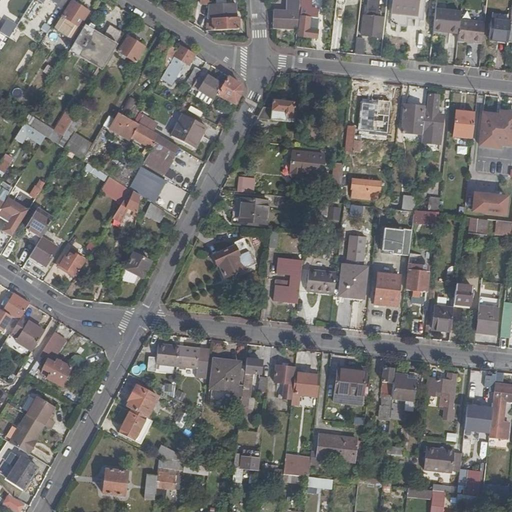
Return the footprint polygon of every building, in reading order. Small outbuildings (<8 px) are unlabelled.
[(87,10),(71,0),(69,0),(53,26),(71,37),(87,10)] [(274,29),(298,31),(301,0),(288,0),(287,12),(275,11),(274,29)] [(365,0),(366,12),(378,12),(378,0),(365,0)] [(417,0),(392,0),(391,13),(416,16),(417,0)] [(208,7),(205,32),(238,31),(238,19),(236,19),(236,5),(208,7)] [(313,9),(302,8),(298,37),(318,40),(319,31),(320,19),(312,18),(313,9)] [(434,31),(459,34),(460,20),(461,13),(437,10),(434,31)] [(510,21),(511,16),(493,14),(490,39),(508,41),(509,32),(510,21)] [(0,15),(0,31),(11,35),(16,21),(0,15)] [(372,18),(364,17),(362,35),(381,38),(382,28),(371,27),(372,18)] [(474,43),(483,44),(485,23),(460,20),(459,34),(458,39),(474,41),(474,43)] [(95,26),(87,21),(70,46),(103,67),(122,32),(109,24),(101,38),(91,32),(95,26)] [(127,38),(119,52),(138,64),(147,49),(127,38)] [(356,55),(363,56),(365,41),(358,40),(356,55)] [(152,59),(166,68),(177,51),(162,42),(152,59)] [(184,61),(190,65),(195,57),(181,48),(162,78),(170,83),(184,61)] [(222,83),(207,73),(197,89),(213,98),(216,94),(222,83)] [(222,83),(216,94),(235,103),(241,90),(239,83),(227,75),(222,83)] [(427,114),(425,114),(424,123),(423,132),(422,135),(421,142),(440,144),(441,134),(443,116),(437,115),(439,96),(429,95),(427,114)] [(125,109),(133,112),(137,104),(129,100),(125,109)] [(271,112),(261,111),(257,120),(286,122),(286,120),(292,121),(294,103),(272,101),(271,112)] [(29,110),(20,104),(15,114),(23,119),(29,110)] [(88,110),(81,106),(76,113),(62,137),(58,145),(64,148),(74,133),(79,125),(83,118),(88,110)] [(403,132),(422,135),(423,132),(424,123),(423,123),(424,108),(405,106),(403,132)] [(62,137),(76,113),(68,109),(53,132),(62,137)] [(472,138),(475,113),(456,111),(454,136),(472,138)] [(500,113),(483,111),(479,145),(499,147),(500,144),(511,145),(511,112),(500,112),(500,113)] [(151,149),(159,137),(133,123),(118,114),(115,119),(110,129),(128,140),(130,137),(151,149)] [(200,133),(202,134),(205,127),(182,114),(171,136),(192,147),(200,133)] [(24,123),(45,136),(58,145),(62,137),(53,132),(28,115),(24,123)] [(115,119),(109,116),(104,126),(110,129),(115,119)] [(84,129),(88,122),(83,118),(79,125),(84,129)] [(363,127),(348,126),(345,151),(360,152),(363,127)] [(64,148),(66,150),(83,161),(92,146),(93,144),(74,133),(64,148)] [(194,148),(202,134),(200,133),(192,147),(194,148)] [(171,160),(178,148),(159,137),(151,149),(146,158),(155,163),(152,167),(165,175),(173,161),(171,160)] [(97,149),(92,146),(83,161),(87,163),(92,156),(93,156),(97,149)] [(325,154),(291,150),(289,172),(322,176),(325,154)] [(3,158),(0,162),(0,169),(5,173),(11,163),(3,158)] [(84,169),(105,183),(109,177),(104,174),(87,163),(84,169)] [(339,204),(343,165),(335,165),(331,193),(333,193),(331,203),(339,204)] [(164,180),(140,167),(132,183),(128,189),(130,190),(139,195),(152,202),(164,180)] [(104,174),(109,177),(128,189),(132,183),(108,168),(104,174)] [(99,192),(120,205),(130,190),(128,189),(109,177),(105,183),(99,192)] [(28,195),(34,199),(44,183),(38,179),(28,195)] [(253,191),(253,181),(237,180),(237,190),(253,191)] [(12,187),(3,181),(0,185),(0,189),(7,194),(12,187)] [(380,188),(360,185),(360,186),(353,185),(352,202),(376,205),(377,197),(379,197),(380,188)] [(133,213),(139,195),(130,190),(120,205),(112,218),(120,223),(127,210),(133,213)] [(508,199),(474,195),(472,213),(505,217),(508,199)] [(402,211),(414,213),(414,211),(415,198),(403,196),(402,211)] [(438,212),(440,198),(429,197),(427,212),(436,212),(438,212)] [(11,238),(28,212),(8,199),(0,212),(0,218),(8,224),(3,232),(11,238)] [(242,200),(239,223),(266,226),(268,203),(242,200)] [(330,203),(310,201),(308,216),(327,217),(330,203)] [(159,222),(164,212),(151,204),(145,215),(159,222)] [(40,239),(52,220),(36,210),(24,229),(25,229),(40,239)] [(427,212),(414,211),(414,213),(413,223),(436,224),(436,212),(427,212)] [(476,235),(486,237),(488,221),(478,220),(476,235)] [(511,230),(511,223),(497,222),(496,235),(511,237),(511,230)] [(412,231),(385,228),(382,253),(409,256),(412,231)] [(25,229),(20,236),(36,246),(40,239),(25,229)] [(272,231),(269,248),(277,249),(279,232),(272,231)] [(235,242),(240,253),(248,249),(243,237),(234,241),(235,242)] [(36,246),(29,256),(36,260),(38,262),(45,266),(56,249),(40,239),(36,246)] [(9,242),(0,256),(6,260),(14,246),(9,242)] [(235,242),(213,254),(217,264),(218,263),(223,275),(241,266),(236,255),(240,253),(235,242)] [(78,251),(72,247),(68,252),(75,256),(78,251)] [(248,249),(240,253),(245,265),(254,260),(248,249)] [(59,266),(76,276),(84,262),(75,256),(68,252),(59,266)] [(240,253),(236,255),(241,266),(245,265),(240,253)] [(142,278),(150,263),(132,254),(124,269),(137,275),(142,278)] [(275,301),(298,304),(303,257),(280,256),(278,272),(292,273),(290,287),(277,286),(275,301)] [(84,262),(76,276),(83,281),(91,267),(94,268),(97,262),(88,257),(84,262)] [(341,296),(349,297),(362,298),(364,298),(367,270),(344,267),(341,296)] [(133,283),(137,275),(124,269),(121,280),(133,283)] [(308,292),(335,294),(338,273),(311,271),(308,292)] [(429,273),(409,271),(407,291),(426,294),(429,273)] [(376,304),(397,306),(400,279),(379,276),(376,304)] [(397,306),(403,307),(407,280),(400,279),(397,306)] [(455,300),(454,308),(470,309),(472,290),(456,288),(455,300)] [(29,303),(13,293),(9,300),(6,298),(2,305),(5,307),(2,311),(0,310),(0,330),(2,332),(12,317),(18,321),(22,315),(29,303)] [(435,308),(453,310),(454,308),(455,300),(437,298),(435,308)] [(511,303),(504,302),(498,336),(508,338),(511,313),(511,303)] [(433,330),(451,332),(453,310),(435,308),(433,330)] [(479,308),(477,323),(479,323),(477,333),(495,335),(498,311),(479,308)] [(22,315),(18,321),(10,334),(17,339),(15,341),(32,352),(44,332),(36,326),(28,322),(29,320),(22,315)] [(63,338),(54,332),(40,354),(48,360),(43,370),(50,374),(47,379),(60,386),(70,368),(57,360),(57,358),(52,355),(63,338)] [(199,350),(158,345),(156,357),(151,357),(149,372),(157,373),(158,365),(196,370),(199,350)] [(239,418),(246,419),(247,413),(253,414),(255,399),(251,399),(254,374),(260,374),(262,361),(247,360),(246,373),(244,373),(243,389),(241,406),(240,409),(239,418)] [(236,389),(238,366),(239,363),(226,362),(226,364),(214,363),(210,396),(235,399),(235,405),(241,406),(243,389),(236,389)] [(244,373),(245,366),(238,366),(236,389),(243,389),(244,373)] [(279,399),(292,401),(292,399),(293,386),(295,374),(295,369),(277,367),(275,383),(280,384),(279,399)] [(393,405),(395,383),(393,382),(394,370),(385,369),(383,382),(388,383),(385,408),(383,408),(382,421),(390,422),(391,419),(393,405)] [(360,413),(366,414),(367,407),(369,393),(364,392),(366,373),(338,370),(336,389),(341,390),(341,395),(356,397),(356,391),(360,392),(360,398),(362,398),(360,413)] [(303,375),(295,374),(292,399),(317,402),(320,377),(303,375)] [(407,376),(396,375),(395,383),(393,405),(391,419),(390,422),(389,436),(395,437),(396,420),(402,421),(403,414),(406,415),(407,412),(414,413),(419,375),(411,374),(410,380),(407,380),(407,376)] [(449,384),(429,382),(427,398),(437,400),(437,394),(443,395),(443,400),(444,400),(443,412),(442,419),(454,420),(455,410),(453,409),(457,377),(449,376),(449,384)] [(268,393),(269,379),(260,378),(259,392),(268,393)] [(388,383),(383,382),(379,408),(383,408),(385,408),(388,383)] [(511,401),(511,387),(495,385),(493,405),(494,405),(492,428),(500,429),(499,438),(508,440),(510,424),(504,423),(507,402),(511,402),(511,401)] [(145,418),(147,419),(158,397),(149,392),(147,396),(136,390),(126,408),(130,410),(145,418)] [(43,426),(50,429),(54,422),(51,420),(48,418),(51,414),(55,408),(37,397),(26,415),(43,426)] [(475,424),(485,424),(487,409),(469,407),(468,423),(475,424)] [(145,418),(130,410),(118,432),(133,441),(145,418)] [(186,416),(179,413),(175,422),(182,425),(186,416)] [(8,443),(29,455),(34,446),(32,445),(34,441),(43,426),(26,415),(8,443)] [(474,434),(488,435),(489,425),(485,424),(475,424),(474,434)] [(446,441),(456,442),(457,434),(447,433),(446,441)] [(361,463),(363,441),(320,436),(318,456),(318,458),(361,463)] [(172,462),(183,464),(184,455),(174,453),(162,446),(157,455),(172,462)] [(387,454),(403,456),(404,449),(388,447),(387,454)] [(460,473),(462,454),(454,454),(455,452),(427,449),(425,471),(453,473),(453,472),(460,473)] [(209,454),(198,453),(197,465),(203,466),(208,466),(209,454)] [(38,466),(21,455),(6,479),(24,489),(38,466)] [(318,456),(311,455),(310,471),(316,472),(318,458),(318,456)] [(261,459),(235,457),(234,469),(237,469),(259,472),(261,459)] [(300,461),(286,460),(284,475),(299,476),(299,470),(300,461)] [(172,462),(159,461),(156,487),(180,490),(183,464),(172,462)] [(202,477),(207,478),(209,466),(208,466),(203,466),(197,465),(190,464),(189,470),(203,472),(202,477)] [(236,476),(259,479),(259,475),(259,472),(237,469),(236,476)] [(466,470),(466,485),(480,485),(479,470),(466,470)] [(127,473),(106,471),(103,495),(124,497),(127,473)] [(154,473),(150,472),(150,475),(148,475),(145,501),(153,502),(156,476),(154,476),(154,473)] [(433,486),(433,491),(444,493),(458,494),(458,489),(433,486)] [(508,494),(508,490),(495,488),(494,499),(507,500),(508,494)] [(408,489),(407,498),(432,501),(433,494),(433,491),(412,489),(408,489)] [(434,502),(443,503),(444,493),(433,491),(433,494),(432,501),(432,502),(434,502)] [(8,493),(1,503),(12,511),(18,511),(24,505),(8,493)] [(432,511),(434,511),(441,511),(443,503),(434,502),(432,511)]
